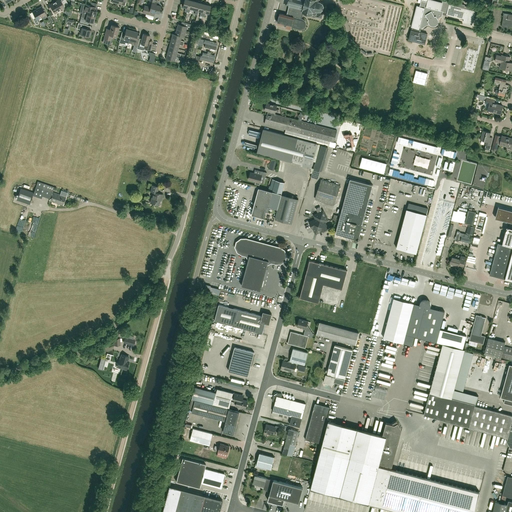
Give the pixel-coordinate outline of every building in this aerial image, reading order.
[(57,0),(55,1),(60,10),(61,10),(60,9),(64,7),(65,8),(69,6),(69,5),(66,0),(63,0),(61,1),(60,0),(57,0)] [(192,0),(190,0),(187,12),(189,13),(190,9),(193,9),(195,1),(192,1),(192,0)] [(304,9),(304,12),(312,14),(312,16),(316,17),(316,18),(319,18),(319,17),(322,18),(323,13),(322,12),(324,6),(323,3),(320,1),(320,2),(318,1),(318,0),(284,0),(285,0),(287,1),(287,2),(287,3),(288,3),(288,4),(289,4),(289,5),(289,6),(304,9)] [(412,27),(411,30),(408,40),(425,44),(428,34),(420,32),(421,28),(429,24),(430,25),(432,26),(434,26),(436,25),(437,24),(438,22),(438,20),(438,18),(442,16),(443,14),(440,13),(442,3),(430,0),(427,0),(427,2),(423,1),(421,2),(420,3),(420,6),(417,6),(412,27)] [(443,1),(442,3),(440,13),(443,14),(447,15),(447,14),(464,18),(463,22),(472,24),(474,14),(476,15),(478,9),(464,5),(462,5),(463,4),(453,2),(446,0),(446,1),(446,2),(443,1)] [(60,10),(55,1),(50,4),(49,3),(47,5),(50,9),(52,8),(55,13),(60,10)] [(201,1),(197,15),(198,11),(201,12),(200,16),(202,16),(206,3),(203,2),(203,4),(200,3),(201,1)] [(151,2),(150,7),(144,6),(142,12),(154,16),(154,12),(158,13),(160,6),(156,5),(156,3),(151,2)] [(206,3),(202,16),(204,17),(205,13),(208,14),(211,6),(208,5),(208,3),(206,3)] [(86,4),(85,8),(84,7),(83,13),(95,16),(97,11),(91,9),(92,6),(86,4)] [(42,6),(37,9),(42,17),(47,14),(42,6)] [(289,6),(287,15),(280,14),(278,23),(286,25),(286,28),(290,29),(291,27),(300,29),(301,29),(302,29),(304,28),(305,27),(306,25),(306,24),(305,22),(305,21),(303,20),(302,19),(300,19),(301,18),(302,18),(304,12),(304,9),(289,6)] [(42,17),(37,9),(32,12),(36,17),(33,19),(36,24),(39,23),(37,20),(42,17)] [(83,13),(82,16),(80,22),(87,24),(88,21),(93,22),(95,16),(83,13)] [(504,13),(501,26),(511,27),(511,14),(508,13),(508,14),(504,13)] [(90,36),(91,30),(85,29),(86,25),(78,23),(77,28),(80,29),(80,30),(81,31),(81,34),(90,36)] [(178,24),(176,30),(188,33),(189,32),(186,31),(187,27),(178,24)] [(117,37),(119,27),(111,25),(110,32),(106,31),(104,39),(110,41),(111,35),(117,37)] [(129,43),(132,31),(126,29),(125,35),(122,34),(119,43),(122,44),(123,42),(129,43)] [(132,31),(129,43),(132,44),(132,45),(137,46),(139,39),(136,38),(138,32),(132,31)] [(143,34),(142,39),(140,39),(137,49),(142,50),(145,49),(149,50),(151,43),(147,42),(149,35),(143,34)] [(172,34),(171,40),(183,44),(184,41),(180,41),(182,37),(182,36),(175,35),(172,34)] [(190,57),(189,60),(194,61),(200,36),(196,34),(195,40),(192,48),(190,57)] [(171,40),(169,46),(178,49),(179,45),(183,46),(183,44),(171,40)] [(178,49),(169,46),(167,53),(184,57),(185,54),(181,53),(180,54),(177,53),(178,49)] [(184,57),(167,53),(166,59),(175,61),(176,57),(179,58),(183,59),(184,57)] [(501,55),(501,56),(496,55),(495,61),(501,63),(500,68),(511,70),(511,67),(511,62),(509,62),(510,57),(501,55)] [(424,85),(427,73),(415,70),(412,82),(424,85)] [(496,94),(498,94),(504,96),(506,90),(507,90),(508,88),(506,88),(507,85),(505,84),(506,80),(495,78),(494,82),(495,82),(494,85),(500,86),(499,89),(497,89),(496,89),(495,90),(495,92),(495,93),(496,94)] [(495,100),(487,98),(485,102),(489,103),(487,110),(500,114),(503,106),(494,103),(495,100)] [(272,112),(275,113),(277,105),(267,103),(265,110),(268,111),(268,113),(267,113),(267,114),(269,115),(269,114),(271,114),(272,112)] [(336,143),(334,142),(337,131),(275,114),(275,113),(272,112),(271,114),(269,114),(269,115),(267,114),(264,124),(286,129),(284,134),(290,135),(305,140),(335,147),(336,143)] [(318,144),(298,138),(263,129),(257,152),(301,164),(301,165),(311,168),(318,144)] [(490,146),(492,140),(489,139),(491,132),(483,130),(480,140),(486,142),(485,145),(490,146)] [(500,137),(499,142),(500,142),(499,145),(511,148),(511,146),(511,138),(502,136),(502,137),(500,137)] [(314,168),(321,170),(328,148),(321,145),(314,168)] [(321,170),(314,168),(311,177),(318,179),(321,170)] [(264,184),(265,177),(267,173),(261,171),(260,175),(250,172),(248,180),(256,182),(255,184),(259,185),(260,183),(264,184)] [(321,179),(315,199),(334,205),(340,185),(321,179)] [(373,185),(350,179),(335,233),(355,238),(359,236),(373,185)] [(276,180),(273,192),(282,194),(285,183),(276,180)] [(16,200),(29,204),(32,195),(41,198),(42,196),(50,198),(49,201),(63,206),(66,197),(52,192),(54,187),(37,181),(33,192),(20,188),(16,200)] [(153,192),(150,203),(153,204),(153,205),(155,205),(156,204),(159,205),(160,199),(161,199),(162,194),(157,193),(158,187),(152,185),(150,192),(153,192)] [(259,188),(251,215),(264,218),(266,211),(269,212),(267,219),(272,220),(274,214),(275,208),(278,209),(281,194),(282,194),(273,192),(259,188)] [(315,220),(309,223),(312,228),(313,228),(315,231),(318,232),(321,230),(322,231),(327,228),(324,222),(325,221),(327,219),(323,211),(322,212),(320,207),(319,205),(313,204),(312,208),(316,209),(318,214),(315,215),(316,218),(316,220),(315,220)] [(511,210),(498,207),(495,218),(511,221),(511,210)] [(407,209),(396,248),(416,253),(426,214),(407,209)] [(468,210),(465,223),(473,225),(476,212),(468,210)] [(472,235),(474,227),(468,225),(466,233),(472,235)] [(498,243),(489,275),(511,280),(511,227),(507,227),(502,244),(498,243)] [(249,258),(241,286),(261,291),(268,263),(271,262),(276,263),(281,263),(285,260),(286,255),(284,251),(280,248),(246,239),(241,239),(237,242),(236,247),(238,251),(242,254),(247,255),(249,258)] [(466,257),(461,256),(460,259),(452,256),(450,264),(459,267),(459,265),(464,267),(466,257)] [(347,270),(310,260),(300,298),(319,303),(324,284),(342,289),(347,270)] [(203,291),(219,295),(221,289),(211,287),(211,286),(205,284),(203,291)] [(408,334),(416,304),(394,298),(383,338),(412,345),(415,336),(408,334)] [(421,305),(416,304),(408,334),(415,336),(437,342),(439,332),(445,311),(429,307),(430,304),(428,304),(427,302),(425,301),(423,302),(422,302),(421,305)] [(469,303),(467,310),(476,313),(478,306),(469,303)] [(262,315),(238,309),(219,304),(214,321),(234,326),(263,333),(265,323),(269,324),(272,314),(263,312),(262,315)] [(456,326),(460,317),(456,315),(452,324),(456,326)] [(486,317),(476,315),(469,340),(483,344),(485,336),(481,335),(486,317)] [(304,335),(308,336),(312,337),(313,334),(307,325),(308,321),(299,319),(297,326),(303,327),(302,329),(305,329),(304,335)] [(320,322),(316,334),(356,344),(359,332),(320,322)] [(308,336),(304,335),(291,331),(288,343),(305,348),(308,336)] [(459,334),(456,346),(463,348),(466,336),(459,334)] [(490,355),(494,339),(488,337),(484,354),(490,355)] [(494,339),(490,355),(501,358),(501,357),(511,360),(511,347),(504,346),(505,342),(494,339)] [(325,374),(323,381),(333,384),(334,381),(340,383),(343,384),(345,379),(352,350),(335,345),(328,370),(326,370),(325,374)] [(442,346),(424,415),(504,435),(503,436),(509,438),(508,441),(511,446),(511,447),(511,414),(475,405),(475,404),(452,398),(458,374),(464,352),(442,346)] [(235,347),(228,370),(248,376),(254,352),(235,347)] [(308,352),(293,348),(290,360),(305,364),(308,352)] [(127,361),(128,356),(122,354),(121,359),(119,359),(117,366),(127,369),(129,361),(127,361)] [(283,361),(281,368),(293,371),(294,371),(296,364),(283,361)] [(511,364),(510,364),(501,397),(505,398),(504,402),(511,404),(511,364)] [(217,388),(216,392),(195,387),(192,399),(229,409),(231,400),(237,402),(236,406),(246,408),(248,401),(243,400),(244,396),(233,393),(233,392),(217,388)] [(273,411),(272,414),(287,418),(288,415),(291,416),(289,423),(300,426),(306,403),(281,397),(282,394),(275,392),(274,393),(272,400),(273,401),(275,401),(273,411)] [(192,399),(195,400),(192,412),(226,421),(223,431),(233,434),(239,412),(229,409),(192,399)] [(315,403),(305,439),(321,443),(330,407),(315,403)] [(311,488),(369,503),(379,466),(379,463),(392,466),(402,429),(397,420),(391,424),(386,422),(383,435),(357,428),(328,421),(311,488)] [(276,426),(276,427),(266,424),(264,432),(274,434),(275,431),(278,432),(280,427),(276,426)] [(213,433),(193,428),(190,440),(209,445),(213,433)] [(289,429),(285,443),(295,446),(299,431),(289,429)] [(224,445),(220,443),(218,451),(227,454),(229,447),(224,445)] [(295,446),(285,443),(283,453),(292,456),(295,446)] [(271,469),(274,456),(260,453),(258,460),(257,460),(255,467),(266,470),(266,468),(271,469)] [(224,473),(205,468),(206,464),(182,458),(176,481),(200,487),(201,483),(220,488),(224,473)] [(379,466),(369,503),(402,511),(474,511),(479,492),(379,466)] [(303,487),(273,480),(266,478),(255,475),(253,483),(256,483),(257,487),(259,486),(270,493),(268,500),(282,504),(284,498),(299,502),(303,487)] [(511,477),(507,476),(502,495),(506,496),(511,497),(511,477)] [(219,511),(222,500),(169,486),(161,511),(219,511)] [(511,511),(511,501),(508,501),(507,504),(496,501),(492,511),(511,511)]
